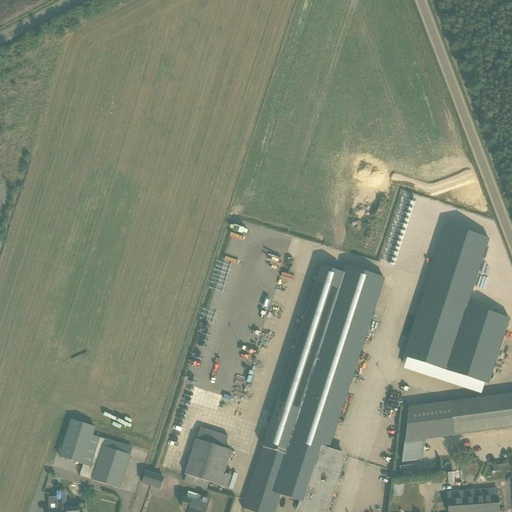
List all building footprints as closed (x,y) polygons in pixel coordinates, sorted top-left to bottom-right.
[(488,385),(509,319),(467,305),(486,241),(445,226),(425,292),(403,358),(488,385)] [(274,511),(280,496),(301,503),(298,511),(300,511),(317,511),(319,509),(326,511),(344,456),(329,451),(385,279),(344,266),(342,274),(321,267),(242,509),(251,511),(274,511)] [(511,393),(403,407),(407,441),(511,427),(511,393)] [(119,489),(122,480),(132,448),(94,436),(96,428),(71,420),(59,458),(83,465),(79,476),(119,489)] [(209,483),(226,488),(230,476),(225,474),(231,451),(225,449),(228,437),(200,428),(185,475),(186,475),(183,483),(206,490),(209,483)] [(141,483),(157,489),(161,477),(145,472),(141,483)] [(447,484),(451,484),(455,483),(454,473),(446,473),(447,484)] [(496,511),(499,511),(498,495),(498,489),(472,491),(473,511),(496,511)] [(451,493),(452,500),(448,500),(448,511),(473,511),(472,491),(459,492),(459,493),(451,493)] [(199,503),(192,501),(184,498),(181,509),(189,511),(188,511),(205,511),(210,498),(202,495),(199,503)] [(57,509),(48,510),(48,511),(79,511),(80,508),(68,509),(67,500),(56,501),(57,509)]
